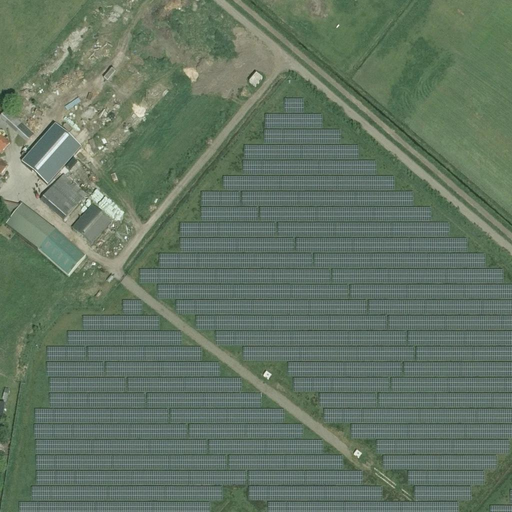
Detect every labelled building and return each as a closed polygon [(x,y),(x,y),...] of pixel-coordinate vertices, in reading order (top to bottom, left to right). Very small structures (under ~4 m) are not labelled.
[(255,88),(262,80),(256,74),(249,83),(255,88)] [(0,117),(27,142),(33,136),(6,111),(0,117)] [(55,126),(22,164),(47,187),(81,149),(55,126)] [(0,135),(0,150),(2,153),(10,144),(0,135)] [(54,187),(41,202),(64,222),(83,200),(61,179),(57,183),(54,187)] [(0,216),(11,219),(20,208),(0,202),(0,216)] [(90,246),(110,223),(92,207),(72,230),(90,246)] [(38,251),(48,260),(64,241),(54,232),(38,251)]
